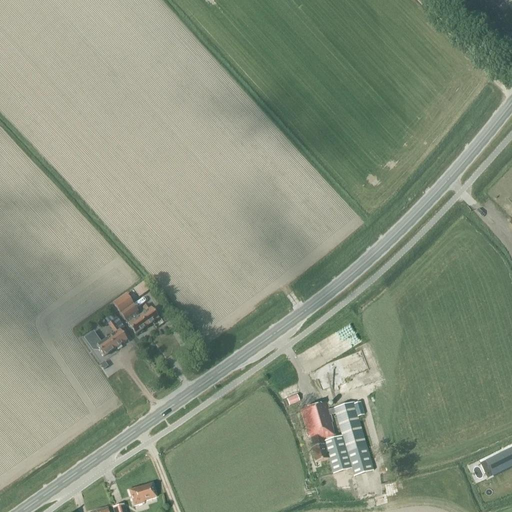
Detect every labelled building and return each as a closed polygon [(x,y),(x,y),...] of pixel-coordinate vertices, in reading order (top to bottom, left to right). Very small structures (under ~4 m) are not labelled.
[(134,289),(140,298),(150,291),(144,282),(134,289)] [(127,325),(134,335),(157,319),(151,309),(150,310),(147,304),(142,307),(146,312),(140,317),(136,313),(138,312),(126,296),(113,305),(124,321),(125,321),(128,325),(127,325)] [(108,340),(114,349),(126,341),(119,331),(124,328),(117,318),(113,313),(102,322),(105,326),(108,325),(115,335),(108,340)] [(114,349),(108,340),(101,344),(95,337),(98,334),(94,328),(80,337),(89,349),(95,344),(97,347),(96,348),(103,357),(114,349)] [(340,394),(348,391),(345,383),(337,387),(340,394)] [(289,406),(299,402),(296,396),(286,400),(289,406)] [(352,469),(354,477),(374,471),(358,417),(365,415),(361,403),(355,404),(354,403),(328,410),(326,403),(299,410),(305,431),(304,431),(306,436),(308,436),(312,447),(310,448),(315,463),(327,459),(325,452),(326,452),(333,474),(352,469)] [(509,465),(503,453),(480,464),(486,477),(509,465)] [(479,480),(485,477),(478,462),(472,466),(479,480)] [(156,498),(152,485),(139,488),(128,491),(134,506),(144,503),(144,502),(156,498)]
